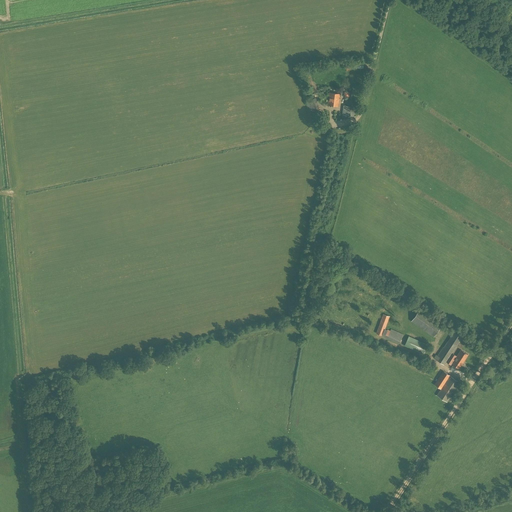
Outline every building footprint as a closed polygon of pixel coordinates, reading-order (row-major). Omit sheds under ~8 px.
[(339,106),(340,94),(329,92),(327,105),(339,106)] [(319,110),(316,97),(306,101),(310,113),(317,110),(318,113),(321,112),(320,109),(319,110)] [(343,105),(341,119),(350,118),(354,118),(355,107),(343,105)] [(404,304),(410,309),(415,304),(409,299),(404,304)] [(409,324),(431,340),(443,324),(420,308),(409,324)] [(389,316),(383,314),(376,334),(383,336),(389,316)] [(384,337),(399,344),(403,335),(388,328),(384,337)] [(463,362),(468,354),(461,349),(456,356),(452,353),(463,336),(454,330),(443,347),(435,359),(444,364),(449,358),(453,360),(451,363),(459,369),(464,362),(463,362)] [(428,344),(408,336),(404,345),(423,354),(428,344)] [(434,384),(440,389),(436,395),(447,402),(451,396),(453,397),(454,398),(465,383),(458,378),(457,380),(443,370),(434,384)]
